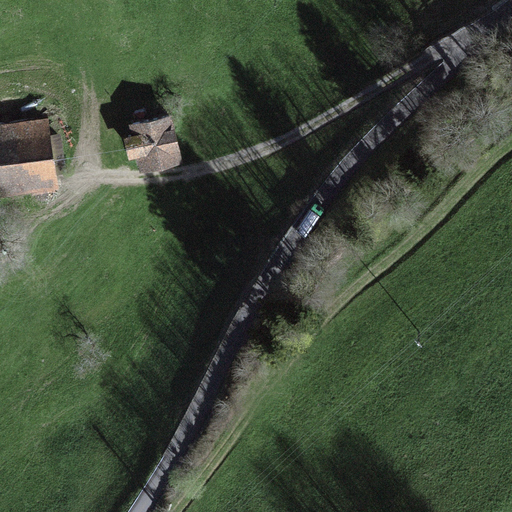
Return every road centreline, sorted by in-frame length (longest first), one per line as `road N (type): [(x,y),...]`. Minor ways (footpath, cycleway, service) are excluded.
road 1 (unclassified): [(511,13),(342,175),(279,264),(136,511)]
road 2 (unknown): [(60,184),(141,192),(193,180),(280,143),(414,63),(446,70)]
